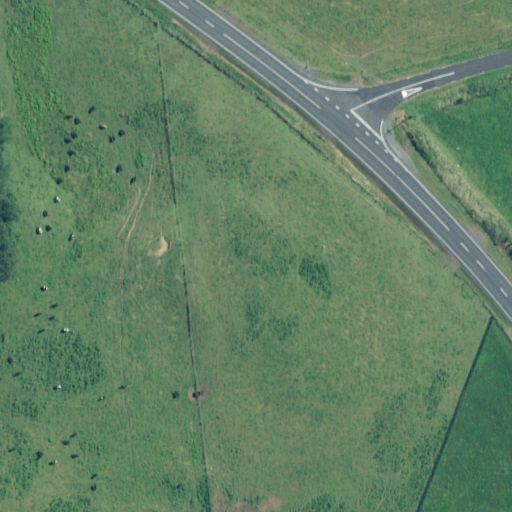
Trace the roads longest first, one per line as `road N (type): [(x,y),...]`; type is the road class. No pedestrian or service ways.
road 1 (primary): [(511,305),(431,212),(338,124)]
road 2 (primary): [(338,124),(173,0)]
road 3 (unclassified): [(338,124),(350,110),(400,88),(511,60)]
